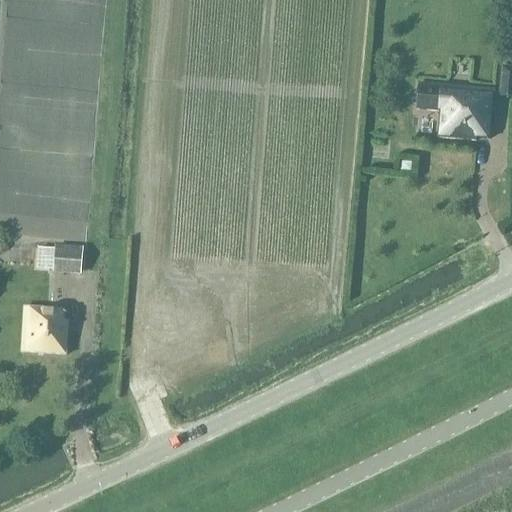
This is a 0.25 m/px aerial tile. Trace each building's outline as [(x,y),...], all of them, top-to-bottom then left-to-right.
[(511,68),(503,68),(500,98),(511,99),(511,68)] [(416,110),(440,113),(438,138),(476,142),(476,139),(490,140),(494,91),(418,84),(416,110)] [(401,172),(412,173),(412,163),(401,162),(401,172)] [(54,270),(82,271),(83,248),(55,246),(54,270)] [(50,270),(50,247),(31,247),(30,270),(50,270)] [(66,323),(67,311),(29,308),(25,354),(68,357),(71,323),(66,323)] [(161,389),(200,379),(192,350),(153,360),(161,389)]
